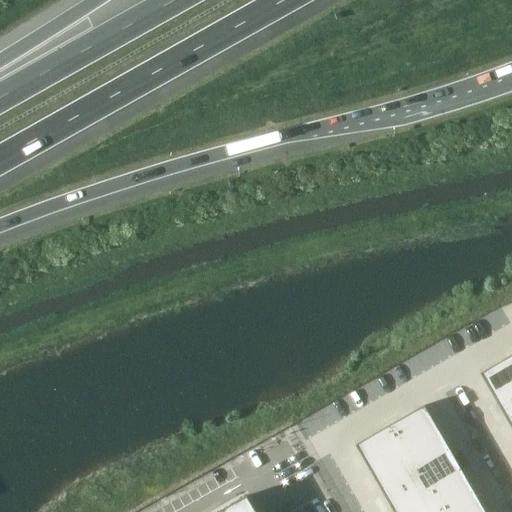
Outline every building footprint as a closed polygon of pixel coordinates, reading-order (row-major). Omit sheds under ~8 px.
[(511,355),(478,374),(511,432),(511,355)] [(456,393),(445,396),(459,432),(483,423),(469,385),(455,390),(456,393)] [(483,511),(423,406),(353,446),(391,511),(483,511)] [(276,511),(306,511),(351,489),(336,461),(268,495),(276,511)] [(217,468),(184,486),(196,508),(229,491),(217,468)] [(253,511),(244,495),(214,511),(253,511)] [(138,511),(166,511),(159,499),(138,511)]
